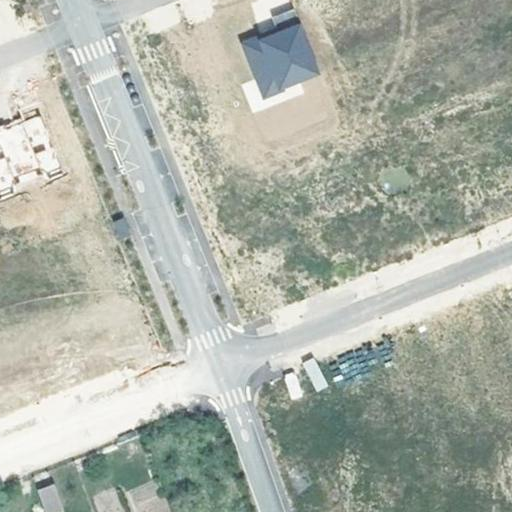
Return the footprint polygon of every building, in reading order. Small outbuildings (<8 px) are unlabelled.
[(373,0),(327,0),(311,6),(328,51),(385,29),(373,0)] [(511,0),(493,0),(497,10),(511,3),(511,0)] [(246,41),(244,46),(264,95),(281,88),(280,85),(319,70),(294,7),(271,16),(277,29),(278,33),(262,39),(261,36),(246,41)] [(277,29),(261,36),(262,39),(278,33),(277,29)] [(223,43),(166,65),(200,155),(257,133),(223,43)] [(4,123),(0,124),(0,197),(13,192),(16,185),(40,176),(48,179),(62,173),(39,115),(21,122),(6,128),(4,123)] [(19,117),(4,123),(6,128),(21,122),(19,117)] [(354,164),(302,184),(333,263),(386,243),(354,164)] [(316,270),(280,186),(224,209),(259,293),(316,270)] [(124,219),(112,223),(117,238),(129,234),(124,219)] [(63,511),(54,484),(37,489),(43,511),(63,511)]
